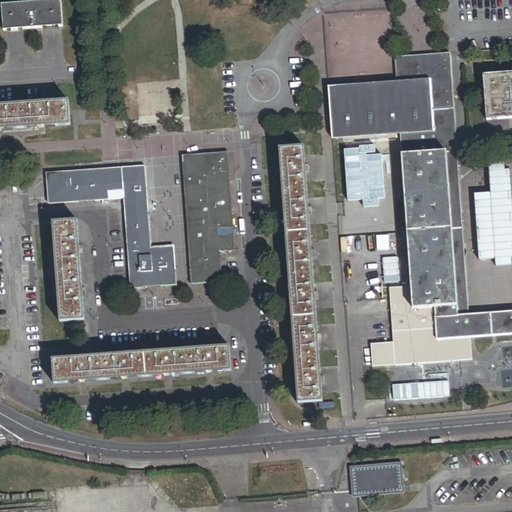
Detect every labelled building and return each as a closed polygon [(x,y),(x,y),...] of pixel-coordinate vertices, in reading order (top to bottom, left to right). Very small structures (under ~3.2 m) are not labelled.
[(2,7),(4,32),(63,27),(60,2),(2,7)] [(394,58),(396,83),(430,80),(433,132),(400,134),(402,156),(446,152),(456,152),(449,54),(394,58)] [(511,74),(483,76),(487,121),(511,119),(511,74)] [(396,83),(328,88),(332,139),(400,134),(433,132),(430,80),(396,83)] [(0,131),(70,127),(68,102),(43,104),(43,101),(37,102),(37,104),(1,107),(1,105),(0,104),(0,131)] [(280,150),(298,404),(322,402),(320,384),(323,384),(323,378),(320,378),(317,342),(320,342),(320,336),(317,336),(314,300),(317,299),(317,293),(314,293),(311,257),(314,257),(314,251),(311,251),(308,216),(311,215),(311,209),(308,209),(305,173),(308,173),(308,166),(305,167),(304,148),(280,150)] [(446,152),(402,156),(411,287),(413,310),(435,308),(457,306),(446,152)] [(464,251),(456,152),(446,152),(457,306),(435,308),(435,318),(462,316),(458,251),(464,251)] [(182,157),(184,179),(185,195),(188,239),(191,285),(222,282),(220,252),(234,251),(227,154),(182,157)] [(145,167),(46,174),(49,205),(124,200),(130,289),(176,286),(173,247),(151,249),(145,167)] [(54,224),(60,323),(84,321),(82,296),(84,295),(84,290),(81,290),(79,254),(81,254),(81,247),(78,247),(77,223),(54,224)] [(468,315),(464,251),(458,251),(462,316),(468,315)] [(435,318),(435,308),(413,310),(411,287),(389,288),(395,365),(471,360),(470,338),(437,341),(435,318)] [(511,312),(468,315),(462,316),(435,318),(437,341),(470,338),(511,335),(511,312)] [(53,361),(55,385),(231,372),(229,348),(211,349),(211,347),(205,347),(205,349),(169,352),(169,350),(163,350),(163,353),(127,355),(127,353),(121,353),(121,356),(85,359),(84,356),(78,356),(79,359),(53,361)] [(351,495),(402,495),(402,465),(350,466),(351,495)]
